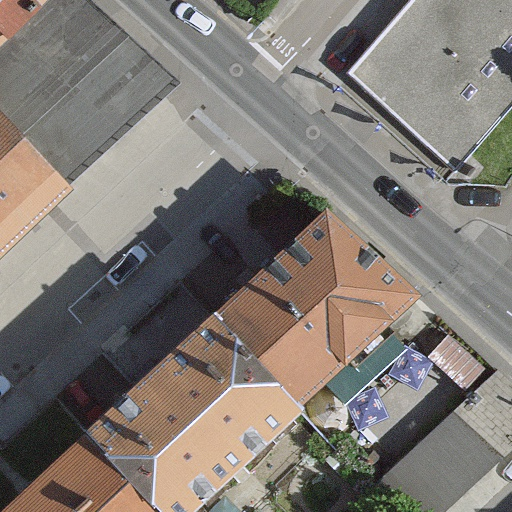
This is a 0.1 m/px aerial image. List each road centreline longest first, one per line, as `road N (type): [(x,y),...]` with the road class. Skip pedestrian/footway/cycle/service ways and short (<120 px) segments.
road 1 (residential): [(264,92),(0,341)]
road 2 (residential): [(511,301),(264,92)]
road 3 (residential): [(264,92),(155,0)]
road 4 (residential): [(348,0),(264,92)]
